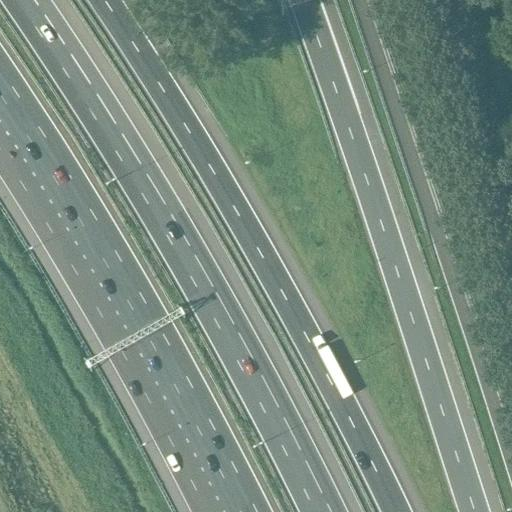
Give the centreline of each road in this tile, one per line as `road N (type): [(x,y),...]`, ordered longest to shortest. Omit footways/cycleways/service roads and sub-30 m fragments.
road 1 (motorway): [(324,511),(207,285),(24,0)]
road 2 (motorway): [(397,511),(244,220),(108,0)]
road 3 (motorway): [(476,511),(302,0)]
road 4 (motorway): [(0,79),(157,334),(251,511)]
